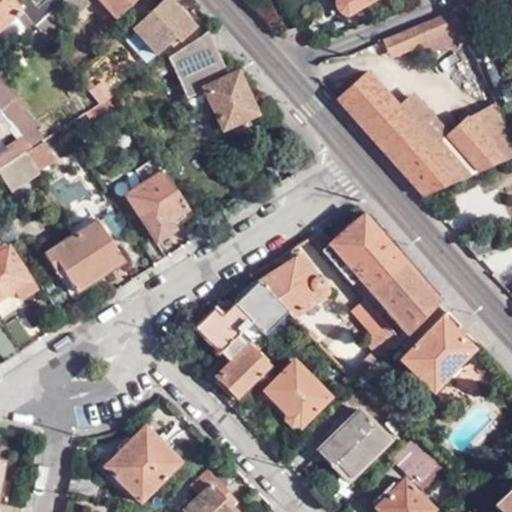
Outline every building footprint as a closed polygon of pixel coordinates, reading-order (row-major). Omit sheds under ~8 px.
[(14,1),(13,0),(0,0),(0,26),(12,16),(22,27),(30,21),(14,1)] [(30,21),(32,23),(43,12),(52,5),(57,0),(14,0),(14,1),(30,21)] [(65,0),(75,11),(88,0),(95,0),(111,18),(132,0),(65,0)] [(131,30),(153,53),(166,41),(170,44),(174,41),(191,27),(167,0),(159,0),(149,9),(149,11),(129,27),(131,30)] [(334,0),(335,7),(340,14),(343,15),(370,0),(334,0)] [(474,0),(460,6),(465,18),(478,12),(474,0)] [(43,12),(57,27),(65,20),(52,5),(43,12)] [(463,36),(453,9),(381,39),(386,53),(406,45),(411,57),(463,36)] [(32,23),(44,38),(57,27),(43,12),(32,23)] [(144,62),(153,53),(131,30),(122,37),(144,62)] [(253,114),(234,73),(228,75),(206,30),(163,58),(184,101),(203,92),(221,130),(253,114)] [(333,97),(419,194),(501,161),(463,117),(443,134),(429,145),(397,108),(363,70),(333,97)] [(29,146),(42,138),(10,100),(15,97),(6,86),(9,83),(0,72),(0,113),(15,130),(21,137),(29,146)] [(86,79),(81,83),(88,90),(92,87),(86,79)] [(88,90),(97,102),(109,94),(98,81),(92,87),(88,90)] [(97,102),(89,107),(94,115),(116,101),(111,92),(109,94),(97,102)] [(502,105),(506,103),(502,94),(498,96),(502,105)] [(410,97),(397,108),(429,145),(443,134),(410,97)] [(501,161),(511,156),(511,150),(508,140),(496,108),(493,105),(463,117),(501,161)] [(0,137),(15,130),(0,113),(0,137)] [(10,159),(29,146),(21,137),(1,148),(10,159)] [(179,227),(193,217),(154,158),(134,170),(143,184),(124,196),(155,242),(173,231),(169,226),(175,222),(179,227)] [(328,244),(321,251),(350,285),(358,278),(382,307),(375,314),(384,325),(400,342),(440,302),(361,214),(328,244)] [(91,276),(119,257),(96,221),(43,255),(54,273),(61,269),(75,292),(93,280),(91,276)] [(0,299),(13,291),(19,299),(35,288),(9,246),(0,251),(0,223),(1,223),(0,222),(0,299)] [(316,231),(308,237),(321,251),(328,244),(316,231)] [(471,254),(497,246),(492,232),(461,242),(471,254)] [(471,254),(481,264),(501,258),(497,246),(471,254)] [(301,255),(256,283),(286,314),(291,319),(329,296),(328,289),(320,277),(314,277),(301,255)] [(256,283),(232,305),(250,324),(260,334),(263,337),(286,314),(256,283)] [(375,314),(364,301),(353,310),(374,334),(384,325),(375,314)] [(250,324),(232,305),(220,317),(213,310),(193,328),(218,355),(220,352),(239,335),(250,324)] [(461,326),(447,311),(400,358),(431,390),(473,349),(456,331),(461,326)] [(4,326),(21,353),(34,344),(17,318),(4,326)] [(383,360),(400,342),(384,325),(374,334),(366,340),(376,352),(383,360)] [(0,328),(0,353),(6,362),(21,353),(4,326),(0,328)] [(309,329),(305,332),(306,333),(314,341),(318,337),(309,329)] [(216,378),(238,400),(269,370),(246,348),(249,345),(239,335),(220,352),(230,363),(216,378)] [(366,378),(383,360),(376,352),(357,371),(364,379),(366,378)] [(329,396),(294,362),(263,391),(299,426),(329,396)] [(390,445),(354,409),(317,446),(353,482),(390,445)] [(179,465),(143,429),(104,469),(139,503),(179,465)] [(412,438),(391,460),(416,486),(439,464),(412,438)] [(227,492),(208,473),(190,491),(197,498),(183,511),(234,511),(221,499),(227,492)] [(98,483),(70,476),(67,490),(94,497),(98,483)] [(433,511),(435,510),(405,480),(386,499),(381,495),(373,503),(376,507),(376,509),(379,511),(433,511)] [(452,511),(455,511),(471,497),(463,490),(447,506),(452,511)] [(511,511),(511,490),(495,507),(499,511),(511,511)]
